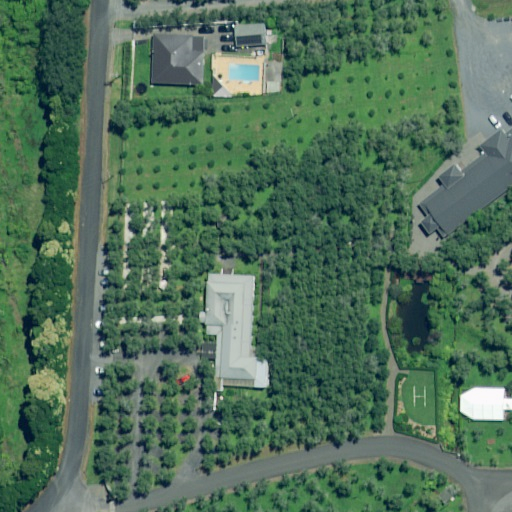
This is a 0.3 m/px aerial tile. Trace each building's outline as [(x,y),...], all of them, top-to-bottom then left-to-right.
[(233,26),(235,46),(263,44),(261,23),(233,26)] [(151,34),(148,83),(199,87),(202,38),(151,34)] [(225,83),(226,76),(214,75),(213,96),(237,97),(237,84),(225,83)] [(282,83),(269,83),(269,92),(281,93),(282,83)] [(441,185),(416,204),(425,216),(417,223),(426,235),(438,226),(445,235),(511,183),(511,130),(504,137),(498,128),(476,145),(482,153),(458,172),(453,164),(435,178),(441,185)] [(218,336),(215,385),(274,388),(276,365),(253,363),(258,279),(209,277),(206,335),(218,336)] [(457,395),(456,412),(470,420),(502,421),(503,389),(472,388),(457,395)]
